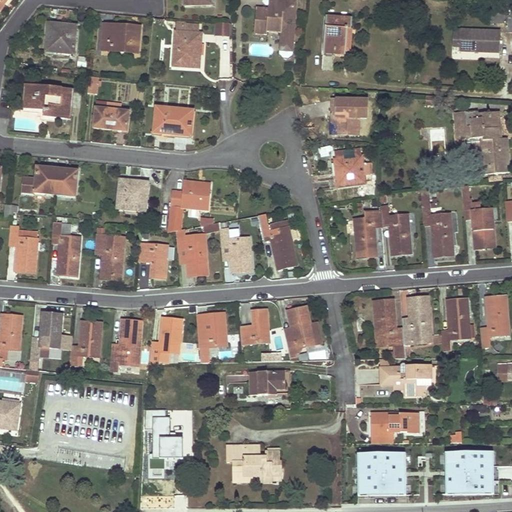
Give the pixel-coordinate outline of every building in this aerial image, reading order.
[(268,9),(256,8),(255,34),(266,35),(266,33),(281,33),(280,52),(294,53),(297,0),(275,0),(276,6),(269,6),(268,9)] [(508,20),(508,9),(497,9),(497,16),(493,16),(493,18),(497,19),(497,21),(493,20),(493,33),(507,33),(508,20)] [(488,14),(475,14),(474,23),(488,24),(488,14)] [(325,18),(323,53),(334,54),(334,50),(346,51),(347,30),(350,30),(352,20),(325,18)] [(229,36),(229,22),(214,22),(214,36),(229,36)] [(49,24),(46,51),(73,55),(76,26),(49,24)] [(101,51),(139,54),(140,27),(130,26),(130,28),(113,26),(114,25),(103,24),(101,51)] [(175,32),(172,66),(199,69),(199,57),(198,57),(200,33),(197,33),(197,26),(185,26),(185,33),(177,32),(175,32)] [(436,30),(427,29),(426,46),(435,47),(436,30)] [(484,32),(436,30),(435,47),(435,51),(483,54),(484,32)] [(75,69),(74,75),(84,77),(84,70),(75,69)] [(87,94),(97,95),(99,78),(88,77),(87,94)] [(36,87),(25,86),(25,96),(35,97),(36,87)] [(25,96),(23,109),(45,111),(44,117),(60,119),(61,108),(70,109),(73,91),(36,87),(35,97),(25,96)] [(335,110),(334,135),(358,135),(358,119),(367,119),(367,103),(367,101),(332,100),(332,110),(335,110)] [(121,104),(108,103),(107,110),(120,112),(121,104)] [(70,109),(61,108),(60,119),(69,120),(70,109)] [(156,108),(154,133),(174,135),(174,132),(187,133),(188,128),(191,128),(192,112),(156,108)] [(95,109),(93,129),(114,131),(114,130),(127,131),(129,112),(120,112),(107,110),(95,109)] [(486,175),(509,173),(507,139),(501,139),(498,113),(488,114),(489,120),(479,121),(478,114),(478,112),(460,113),(462,141),(479,139),(483,139),(486,175)] [(460,113),(453,114),(455,141),(462,141),(460,113)] [(336,160),(362,157),(361,149),(335,152),(336,160)] [(337,188),(366,185),(365,176),(373,175),(371,164),(363,165),(362,157),(336,160),(334,160),(337,188)] [(23,192),(54,196),(57,170),(55,170),(55,173),(46,172),(46,169),(37,169),(36,180),(24,179),(23,192)] [(54,196),(74,197),(77,172),(57,170),(54,196)] [(173,192),(169,233),(177,232),(181,231),(183,208),(190,209),(189,216),(198,217),(199,210),(207,211),(209,185),(201,184),(201,188),(185,186),(185,182),(183,182),(183,193),(173,192)] [(117,209),(145,212),(147,184),(137,183),(137,186),(119,184),(117,209)] [(494,248),(491,209),(481,210),(480,200),(471,201),(470,201),(469,187),(462,187),(465,219),(472,219),(473,225),(476,225),(477,231),(473,231),(475,249),(494,248)] [(421,191),(423,227),(431,226),(431,233),(435,233),(435,239),(432,239),(433,258),(453,256),(452,246),(450,215),(431,216),(430,208),(430,205),(429,191),(421,191)] [(388,207),(380,208),(380,211),(382,227),(389,226),(389,232),(392,232),(393,236),(389,237),(391,256),(411,254),(408,216),(389,217),(388,207)] [(353,220),(357,259),(376,257),(375,240),(372,240),(371,233),(375,233),(374,228),(382,227),(380,211),(364,213),(364,220),(353,220)] [(270,240),(277,270),(296,266),(288,228),(285,229),(283,223),(268,226),(266,215),(258,217),(264,241),(270,240)] [(201,219),(200,227),(204,226),(213,224),(213,219),(201,219)] [(206,234),(221,231),(220,223),(213,224),(204,226),(206,234)] [(57,276),(77,277),(80,239),(70,238),(60,237),(61,233),(61,225),(54,224),(52,244),(60,245),(59,251),(63,251),(62,258),(59,257),(57,276)] [(14,271),(35,273),(37,240),(18,238),(18,232),(19,228),(11,227),(9,246),(16,247),(14,271)] [(97,228),(97,236),(106,237),(106,229),(97,228)] [(188,277),(208,275),(205,241),(204,241),(186,243),(185,236),(185,230),(181,231),(177,232),(178,253),(186,252),(186,258),(190,258),(190,263),(187,264),(188,277)] [(232,274),(251,273),(248,239),(229,241),(229,230),(221,231),(223,250),(229,249),(230,255),(234,255),(234,260),(231,261),(232,274)] [(38,233),(18,232),(18,238),(37,240),(38,233)] [(124,248),(115,247),(116,238),(106,237),(97,236),(95,254),(103,254),(101,279),(121,281),(124,248)] [(116,238),(115,247),(124,248),(125,239),(116,238)] [(150,278),(165,279),(167,247),(140,245),(139,261),(147,262),(147,259),(152,260),(152,262),(150,278)] [(230,255),(229,249),(223,250),(223,262),(231,261),(234,260),(234,255),(230,255)] [(186,252),(178,253),(179,264),(187,264),(190,263),(190,258),(186,258),(186,252)] [(505,297),(486,299),(487,317),(491,316),(491,325),(488,326),(488,329),(481,330),(483,348),(490,347),(489,337),(509,335),(505,297)] [(428,298),(408,299),(410,319),(411,329),(403,330),(404,345),(414,345),(413,337),(427,336),(431,336),(428,298)] [(450,332),(442,333),(444,358),(448,358),(448,351),(452,350),(451,340),(470,339),(477,338),(476,322),(469,322),(467,300),(448,301),(449,319),(453,319),(453,326),(450,326),(450,332)] [(393,301),(373,303),(377,348),(394,346),(394,349),(395,349),(395,351),(396,359),(405,359),(404,345),(403,330),(395,330),(393,301)] [(306,308),(287,313),(291,329),(291,330),(295,330),(297,336),(293,337),(286,338),(291,358),(298,357),(296,349),(315,345),(310,325),(306,308)] [(248,331),(248,328),(241,328),(242,346),(269,343),(266,311),(252,312),(253,327),(253,330),(248,331)] [(62,316),(42,314),(40,339),(34,339),(32,362),(39,363),(40,356),(49,356),(50,348),(72,350),(73,347),(73,339),(60,338),(62,316)] [(224,314),(209,316),(211,331),(211,335),(206,335),(206,331),(198,332),(199,342),(200,349),(226,347),(224,314)] [(21,318),(1,316),(0,330),(4,330),(3,336),(0,335),(0,367),(3,368),(4,360),(4,359),(0,358),(0,349),(9,350),(19,351),(21,318)] [(178,355),(182,321),(162,319),(161,333),(164,333),(164,339),(160,339),(159,345),(152,344),(151,366),(159,366),(168,366),(169,354),(178,355)] [(411,329),(410,319),(402,319),(403,330),(411,329)] [(142,323),(122,321),(121,334),(124,335),(124,340),(120,340),(120,347),(113,346),(111,372),(118,372),(119,365),(138,367),(142,323)] [(101,324),(82,323),(80,336),(84,336),(83,342),(80,342),(79,348),(73,347),(72,350),(71,366),(78,366),(79,356),(98,358),(101,324)] [(318,323),(310,325),(315,345),(323,343),(318,323)] [(291,330),(291,329),(284,331),(286,338),(293,337),(291,330)] [(428,343),(427,336),(413,337),(414,345),(428,343)] [(8,360),(9,350),(0,349),(0,358),(4,359),(4,360),(8,360)] [(281,353),(262,353),(262,363),(281,362),(281,353)] [(389,368),(389,360),(380,360),(380,368),(389,368)] [(39,372),(39,363),(32,362),(31,371),(39,372)] [(511,364),(498,365),(498,379),(511,378),(511,364)] [(431,366),(406,366),(406,375),(408,395),(417,395),(417,387),(417,380),(431,380),(431,366)] [(380,385),(381,385),(394,385),(394,382),(400,382),(403,383),(404,385),(404,389),(405,395),(408,395),(406,375),(400,375),(400,368),(389,368),(380,368),(380,385)] [(38,383),(40,372),(39,372),(31,371),(28,371),(26,381),(38,383)] [(250,383),(250,396),(267,396),(267,391),(285,390),(285,382),(284,372),(249,373),(249,375),(250,383)] [(425,395),(425,387),(417,387),(417,395),(425,395)] [(483,396),(483,404),(496,406),(497,398),(483,396)] [(19,405),(0,402),(0,427),(15,430),(19,405)] [(470,406),(470,413),(487,413),(487,405),(484,405),(470,406)] [(170,437),(170,417),(165,417),(165,410),(146,410),(146,430),(152,430),(153,458),(183,458),(182,437),(170,437)] [(371,414),(372,445),(394,444),(393,436),(390,436),(390,433),(393,432),(406,432),(406,434),(418,434),(418,414),(402,414),(401,417),(389,417),(389,414),(371,414)] [(463,443),(462,432),(456,433),(457,435),(452,435),(453,443),(458,443),(463,443)] [(233,464),(233,483),(253,483),(253,477),(260,477),(260,482),(271,482),(271,481),(271,476),(281,476),(280,462),(279,462),(279,452),(265,452),(265,455),(265,458),(250,458),(249,446),(227,447),(227,464),(233,464)] [(265,458),(265,455),(260,455),(260,446),(249,446),(250,458),(265,458)] [(444,494),(493,494),(493,450),(444,450),(444,494)] [(356,495),(406,495),(405,451),(356,451),(356,495)] [(511,466),(498,466),(498,481),(511,481),(511,466)] [(142,496),(142,508),(174,508),(174,496),(142,496)]
